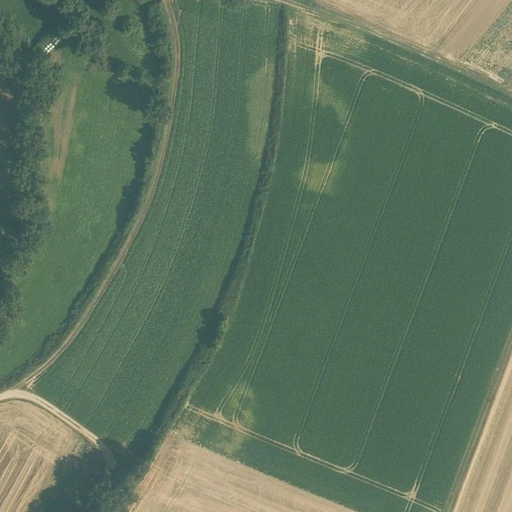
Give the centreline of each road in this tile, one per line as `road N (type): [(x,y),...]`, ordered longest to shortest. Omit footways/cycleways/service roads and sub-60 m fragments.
road 1 (track): [(164,0),(174,55),(140,215),(73,336),(46,367),(0,398)]
road 2 (track): [(511,92),(285,0)]
road 3 (track): [(88,511),(114,463),(12,390)]
road 4 (track): [(511,345),(449,511)]
